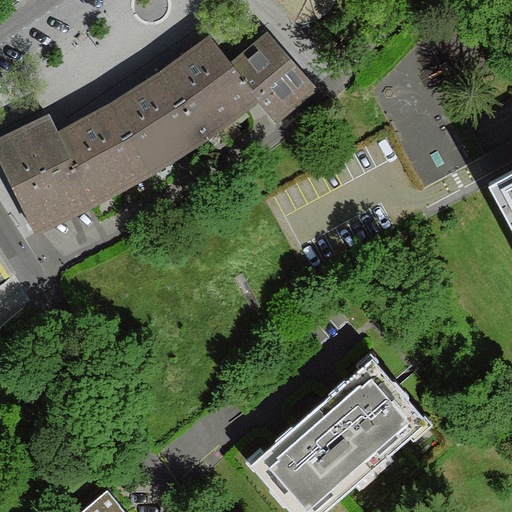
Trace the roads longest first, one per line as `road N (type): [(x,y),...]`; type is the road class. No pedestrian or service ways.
road 1 (residential): [(255,0),(336,83),(167,205),(33,277)]
road 2 (residential): [(183,511),(33,277)]
